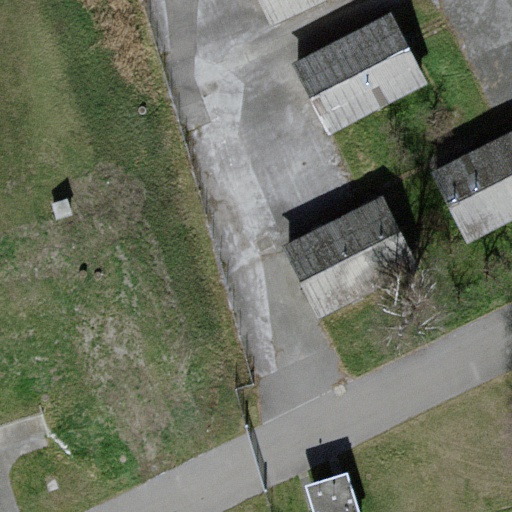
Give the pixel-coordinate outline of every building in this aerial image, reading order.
[(212,400),(87,0),(0,0),(0,430),(49,415),(59,447),(212,400)] [(332,0),(263,0),(276,27),(332,0)] [(429,90),(394,22),(301,69),(336,137),(429,90)] [(511,232),(511,136),(435,175),(474,251),(511,232)] [(420,273),(384,201),(370,207),(284,250),(320,322),(420,273)] [(358,511),(348,477),(306,490),(312,511),(358,511)]
